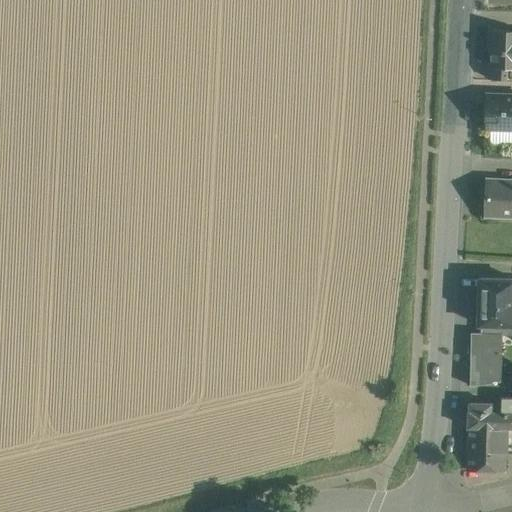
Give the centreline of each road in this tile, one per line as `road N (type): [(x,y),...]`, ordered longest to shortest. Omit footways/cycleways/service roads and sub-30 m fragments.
road 1 (residential): [(434,504),(458,0)]
road 2 (residential): [(286,511),(376,499),(434,504)]
